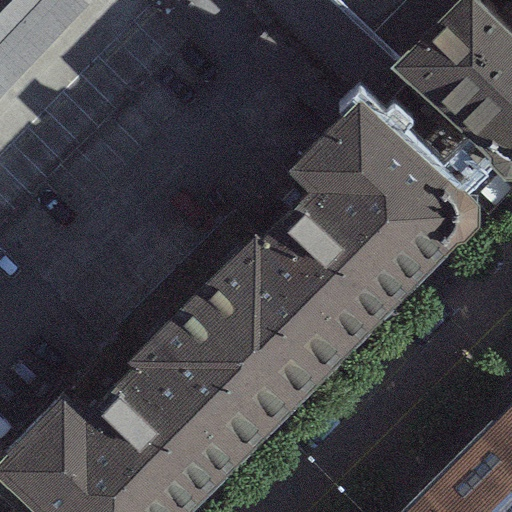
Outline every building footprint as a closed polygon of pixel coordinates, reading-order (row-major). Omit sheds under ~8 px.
[(0,97),(88,6),(81,0),(13,0),(0,14),(0,97)] [(477,0),(322,0),(398,72),(463,4),(468,9),(477,0)] [(511,47),(468,9),(463,4),(398,72),(388,81),(502,190),(511,190),(511,47)] [(196,511),(477,238),(360,111),(0,470),(0,496),(15,511),(196,511)] [(511,511),(511,409),(409,511),(511,511)]
